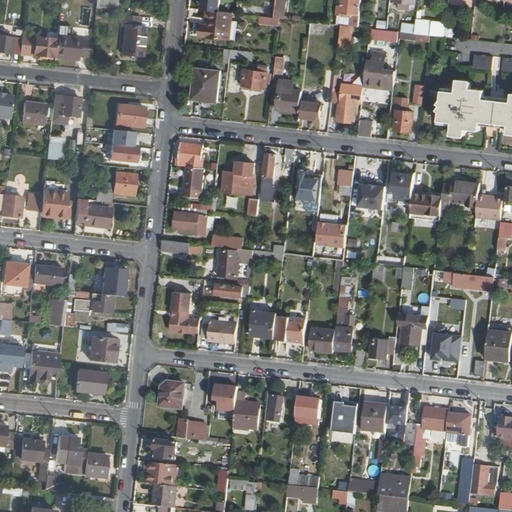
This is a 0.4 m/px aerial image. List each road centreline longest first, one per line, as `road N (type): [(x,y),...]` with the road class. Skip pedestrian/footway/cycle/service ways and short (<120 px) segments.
road 1 (residential): [(139,353),(511,394)]
road 2 (residential): [(166,123),(511,163)]
road 3 (residential): [(0,71),(170,90)]
road 4 (residential): [(150,253),(0,236)]
road 5 (residential): [(133,417),(0,402)]
road 6 (residential): [(166,123),(150,253)]
